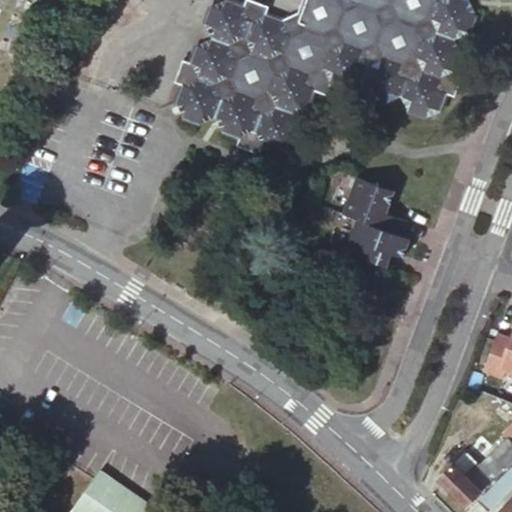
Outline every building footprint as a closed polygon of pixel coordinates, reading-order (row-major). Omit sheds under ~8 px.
[(469,101),(477,80),(471,78),(479,57),(471,45),(484,38),(492,18),(484,5),(471,0),(315,0),(317,4),(312,20),(296,27),(279,21),(282,13),(257,5),(255,11),(236,5),(221,12),(215,33),(222,46),(208,53),(201,71),(193,69),(185,90),(193,93),(187,110),(195,127),(215,133),(229,127),(237,142),(255,148),(253,155),(274,163),(276,155),(296,163),(312,155),(318,139),(311,125),(325,119),(331,100),(341,104),(345,91),(364,98),(378,91),(386,107),(402,112),(419,104),(427,121),(441,126),(457,117),(463,99),(469,101)] [(376,233),(418,248),(424,232),(407,225),(414,205),(376,191),(362,228),(376,233)] [(426,251),(418,248),(376,233),(369,251),(376,254),(371,268),(402,279),(408,265),(419,270),(426,251)] [(511,339),(511,341),(497,335),(483,371),(505,379),(508,371),(511,372),(511,339)] [(511,426),(476,462),(463,449),(457,454),(439,472),(437,474),(465,502),(511,455),(511,426)] [(448,446),(431,464),(439,472),(457,454),(448,446)] [(511,466),(475,504),(482,511),(485,511),(511,485),(511,466)] [(145,511),(150,505),(100,473),(93,482),(73,511),(145,511)] [(511,511),(511,499),(498,511),(511,511)]
